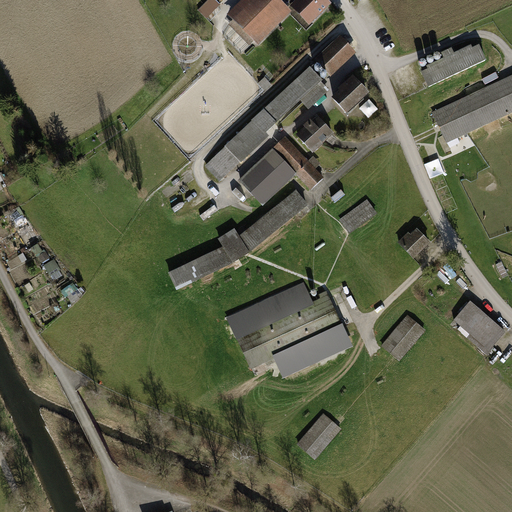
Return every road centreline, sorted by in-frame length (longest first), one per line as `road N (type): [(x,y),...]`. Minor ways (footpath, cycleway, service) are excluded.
road 1 (residential): [(511,317),(452,241),(362,32),(338,0)]
road 2 (track): [(57,367),(247,452),(342,511)]
road 3 (track): [(379,69),(478,33),(511,60)]
road 4 (track): [(224,511),(111,470)]
